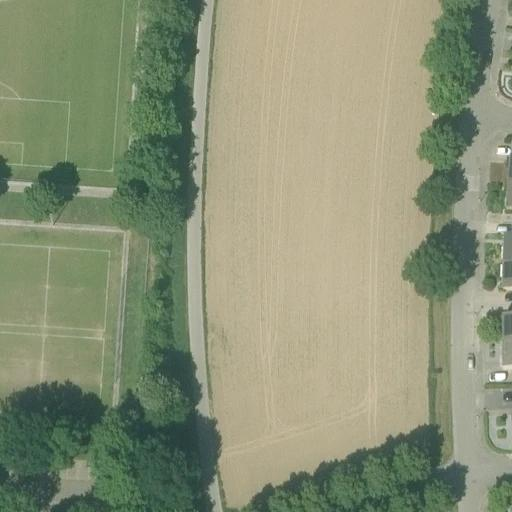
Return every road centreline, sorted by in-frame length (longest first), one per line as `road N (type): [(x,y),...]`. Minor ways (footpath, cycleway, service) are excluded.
road 1 (residential): [(467,466),(466,269),(476,115)]
road 2 (residential): [(326,511),(397,481),(467,466)]
